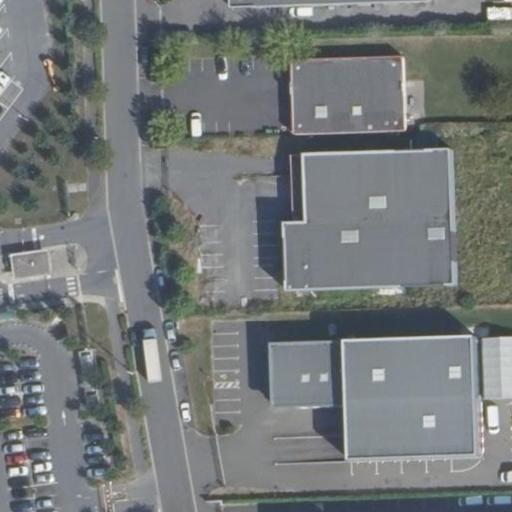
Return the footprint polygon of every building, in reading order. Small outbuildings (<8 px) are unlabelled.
[(431,0),(232,0),(233,8),(431,1),(431,0)] [(404,58),(292,61),(292,66),(299,65),(300,88),(292,89),(294,136),(406,132),(404,58)] [(454,150),(307,155),(309,224),(287,224),(289,292),(458,286),(454,150)] [(52,251),(15,257),(19,282),(56,276),(52,251)] [(483,343),(279,349),(280,412),(355,409),(356,468),(487,464),(483,343)]
